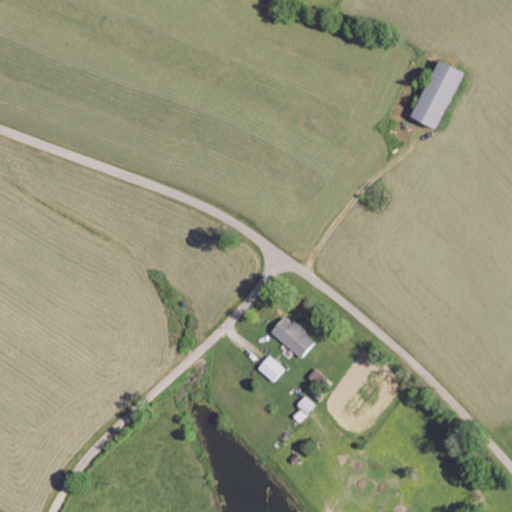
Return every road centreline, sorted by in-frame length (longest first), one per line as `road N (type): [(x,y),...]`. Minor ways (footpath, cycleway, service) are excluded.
road 1 (residential): [(511,468),(443,391),(241,228),(0,129)]
road 2 (residential): [(54,511),(86,460),(218,335),(283,257)]
